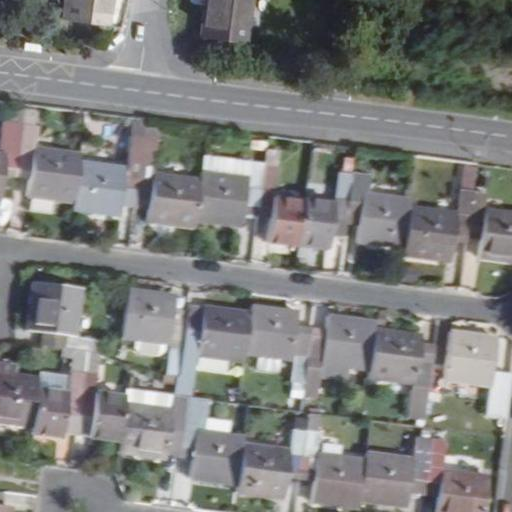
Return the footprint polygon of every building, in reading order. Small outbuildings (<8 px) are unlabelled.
[(65,0),(63,18),(107,24),(110,0),(65,0)] [(205,0),(201,37),(245,43),(250,0),(205,0)] [(0,148),(0,197),(4,164),(18,166),(20,152),(24,125),(24,123),(4,121),(0,148)] [(79,160),(80,155),(34,149),(34,145),(39,145),(41,125),(24,123),(24,125),(20,152),(18,166),(18,177),(30,179),(28,196),(75,201),(79,160)] [(129,161),(128,167),(79,160),(75,201),(74,208),(122,213),(123,206),(137,208),(143,163),(146,137),(132,135),(129,161)] [(196,223),(197,220),(202,180),(156,173),(160,139),(146,137),(143,163),(137,208),(151,210),(150,217),(196,223)] [(253,162),(206,155),(203,173),(250,179),(253,162)] [(203,173),(202,180),(197,220),(244,226),(246,214),(259,215),(266,163),(253,162),(250,179),(203,173)] [(274,199),(278,166),(266,163),(259,215),(272,217),(269,243),(298,246),(298,243),(304,203),(274,199)] [(339,174),(335,205),(304,200),(304,203),(298,243),(329,247),(332,224),(334,210),(347,211),(348,201),(352,175),(339,174)] [(364,193),(366,177),(352,175),(348,201),(347,211),(346,221),(360,223),(357,240),(404,246),(409,206),(411,199),(364,193)] [(409,206),(404,246),(404,254),(452,260),(454,244),(458,216),(470,217),(473,190),(461,189),(458,213),(409,206)] [(511,212),(484,209),(487,193),(473,190),(470,217),(467,233),(481,235),(478,257),(511,261),(511,212)] [(347,211),(334,210),(332,224),(345,225),(346,221),(347,211)] [(467,233),(470,217),(458,216),(454,244),(466,245),(467,233)] [(29,331),(52,333),(50,346),(88,350),(94,351),(95,338),(77,336),(82,289),(35,282),(29,331)] [(175,309),(177,297),(129,291),(125,338),(171,344),(168,373),(168,375),(181,377),(183,350),(186,326),(187,323),(174,321),(175,309)] [(205,328),(207,306),(189,304),(188,310),(187,323),(186,326),(205,328)] [(245,359),(246,353),(251,312),(207,306),(205,328),(186,326),(183,350),(181,377),(194,378),(197,354),(202,354),(245,359)] [(299,311),(253,306),(251,312),(246,353),(293,357),(294,356),(297,327),(299,311)] [(187,323),(188,310),(175,309),(174,321),(187,323)] [(329,315),(327,331),(323,360),(323,365),(350,368),(369,370),(375,330),(375,321),(329,315)] [(308,358),(312,329),(297,327),(294,356),(296,356),(308,358)] [(327,331),(312,329),(308,358),(320,359),(317,378),(348,383),(350,368),(323,365),(323,360),(327,331)] [(418,361),(421,336),(375,330),(369,370),(369,377),(413,382),(408,420),(426,422),(429,397),(433,364),(418,361)] [(450,347),(448,363),(434,361),(433,364),(429,397),(443,399),(446,378),(491,384),(493,372),(498,337),(452,331),(450,347)] [(434,361),(436,345),(421,343),(418,361),(433,364),(434,361)] [(448,363),(450,347),(436,345),(434,361),(448,363)] [(293,381),(305,382),(308,358),(296,356),(293,381)] [(320,359),(308,358),(305,382),(316,383),(317,378),(320,359)] [(0,372),(15,375),(17,363),(0,360),(0,372)] [(32,433),(62,437),(63,433),(68,396),(82,398),(85,372),(71,370),(71,375),(68,391),(38,387),(33,424),(32,433)] [(68,391),(71,375),(39,371),(39,377),(38,387),(68,391)] [(0,419),(33,424),(38,387),(39,377),(15,375),(0,372),(0,419)] [(96,400),(91,437),(120,441),(125,405),(126,396),(96,393),(99,374),(85,372),(82,398),(96,400)] [(491,384),(488,414),(506,417),(511,374),(493,372),(491,384)] [(172,410),(174,395),(128,387),(126,396),(125,405),(172,410)] [(167,454),(169,436),(182,438),(184,423),(187,396),(174,395),(172,410),(125,405),(120,441),(119,452),(166,458),(167,454)] [(82,398),(68,396),(63,433),(77,435),(82,398)] [(187,396),(184,423),(199,424),(203,399),(187,396)] [(91,437),(96,400),(82,398),(77,435),(91,437)] [(195,458),(192,479),(239,486),(244,446),(245,439),(231,437),(233,422),(210,419),(208,434),(198,433),(195,458)] [(198,433),(199,424),(184,423),(182,438),(180,456),(195,458),(198,433)] [(244,446),(239,486),(237,492),(283,499),(286,478),(289,454),(303,455),(306,431),(293,429),(289,451),(244,446)] [(317,454),(320,433),(306,431),(303,455),(301,466),(315,468),(314,481),(310,501),(360,508),(361,501),(366,461),(317,454)] [(180,456),(182,438),(169,436),(167,454),(180,456)] [(366,453),(366,461),(361,501),(407,506),(412,469),(427,471),(429,447),(430,438),(417,436),(414,459),(366,453)] [(446,440),(430,438),(425,486),(439,487),(438,498),(436,511),(484,511),(489,476),(442,471),(446,440)] [(301,466),(303,455),(289,454),(286,478),(300,480),(301,476),(301,468),(301,466)] [(301,476),(300,480),(314,481),(315,468),(301,466),(301,468),(301,476)] [(425,486),(427,471),(412,469),(409,495),(424,496),(425,486)] [(438,498),(439,487),(425,486),(424,496),(438,498)] [(3,506),(6,492),(0,490),(0,511),(10,511),(11,507),(3,506)]
